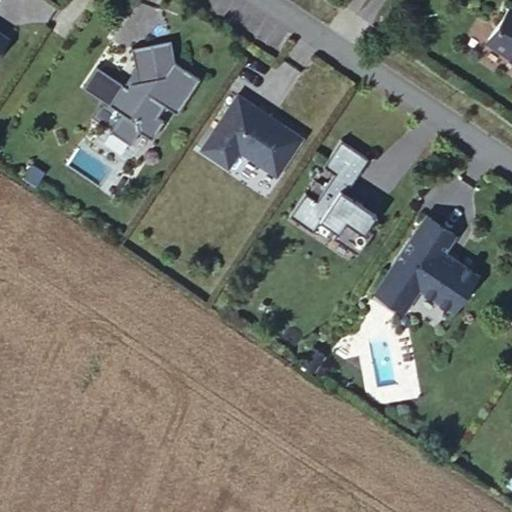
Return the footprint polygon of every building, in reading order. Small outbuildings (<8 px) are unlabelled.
[(511,41),(494,29),(471,63),(510,90),(511,86),(511,41)] [(155,53),(116,59),(121,93),(113,94),(110,98),(105,94),(90,114),(103,124),(91,141),(110,156),(120,142),(132,151),(145,134),(138,128),(146,117),(158,126),(183,93),(159,75),(155,53)] [(263,193),(287,156),(224,113),(187,166),(214,184),(225,168),(263,193)] [(353,246),(361,232),(331,212),(354,177),(327,159),(309,185),(321,192),(303,219),(291,211),(275,235),(298,250),(306,239),(322,250),(319,256),(344,272),(359,250),(353,246)] [(442,258),(413,238),(371,298),(373,313),(385,321),(401,318),(405,312),(438,334),(464,297),(431,275),(442,258)] [(385,321),(373,313),(371,298),(360,315),(389,335),(401,318),(385,321)]
